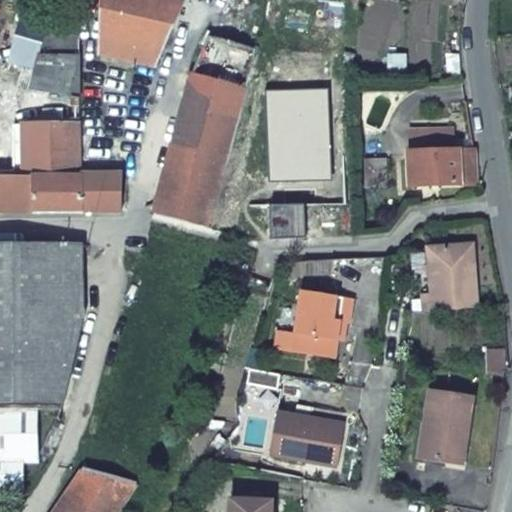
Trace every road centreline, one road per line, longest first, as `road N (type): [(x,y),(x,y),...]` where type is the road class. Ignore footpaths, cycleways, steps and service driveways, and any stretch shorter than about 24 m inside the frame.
road 1 (residential): [(501,200),(426,216),(389,248),(264,259),(232,354),(220,442)]
road 2 (residential): [(501,200),(475,65),(477,0)]
road 3 (residential): [(364,511),(397,317)]
